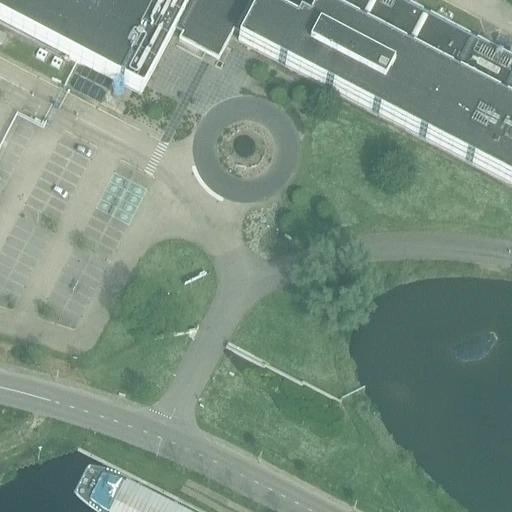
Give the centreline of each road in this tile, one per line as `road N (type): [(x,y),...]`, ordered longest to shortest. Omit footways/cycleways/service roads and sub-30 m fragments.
road 1 (tertiary): [(0,387),(163,438),(314,511)]
road 2 (unknown): [(175,178),(206,111),(239,97),(276,120),(285,137),(276,173),(260,178)]
road 3 (unknown): [(115,137),(30,327)]
road 4 (unknown): [(66,112),(0,247)]
